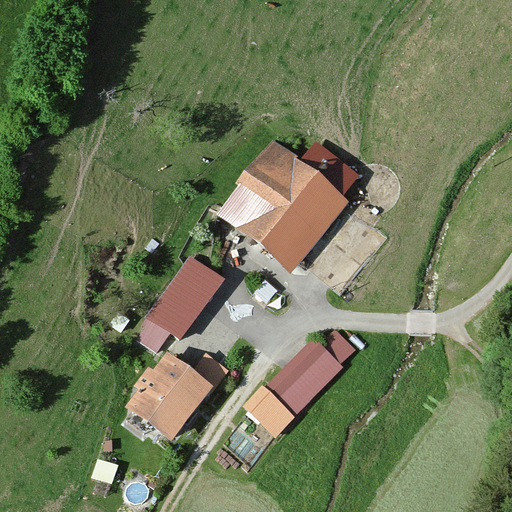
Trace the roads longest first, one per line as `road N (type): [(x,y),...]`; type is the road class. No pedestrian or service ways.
road 1 (track): [(278,328),(168,511)]
road 2 (track): [(446,320),(496,375),(506,455)]
road 3 (unclassified): [(406,323),(452,318),(511,265)]
